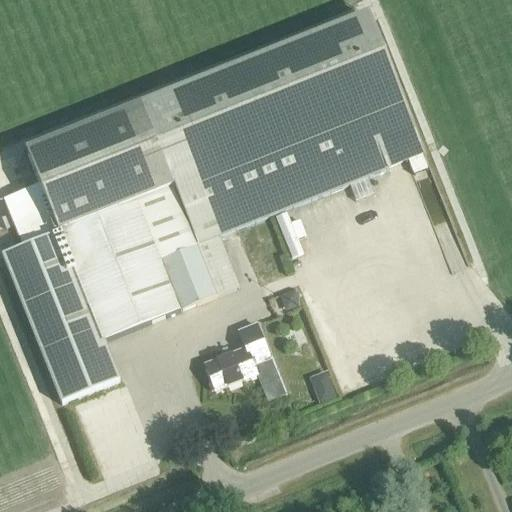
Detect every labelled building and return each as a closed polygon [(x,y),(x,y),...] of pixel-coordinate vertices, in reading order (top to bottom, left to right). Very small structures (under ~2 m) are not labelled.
[(140,109),(196,248),(424,157),(369,17),(140,109)] [(60,407),(117,383),(102,344),(215,299),(195,248),(196,248),(140,109),(140,108),(24,154),(38,188),(3,201),(22,249),(0,258),(60,407)] [(260,294),(286,293),(285,275),(259,276),(260,294)] [(295,289),(311,312),(329,300),(321,289),(322,288),(314,277),(295,289)] [(213,392),(255,377),(251,367),(268,360),(254,327),(236,335),(243,352),(204,368),(213,392)] [(317,402),(330,398),(321,368),(308,372),(317,402)]
